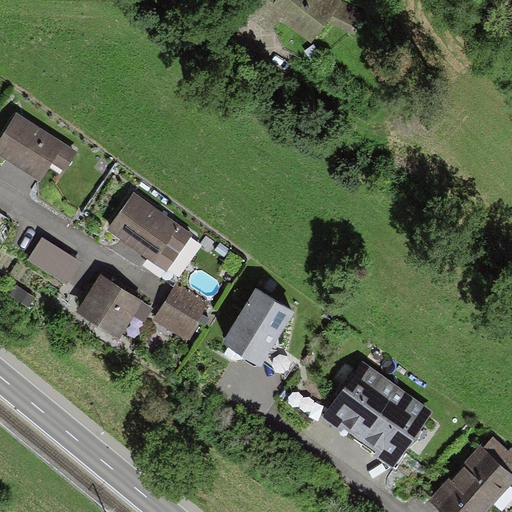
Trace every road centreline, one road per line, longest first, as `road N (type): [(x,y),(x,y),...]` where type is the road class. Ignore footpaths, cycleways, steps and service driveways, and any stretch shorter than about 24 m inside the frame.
road 1 (primary): [(0,375),(165,511)]
road 2 (residential): [(391,511),(280,419)]
road 3 (residential): [(0,194),(104,259)]
